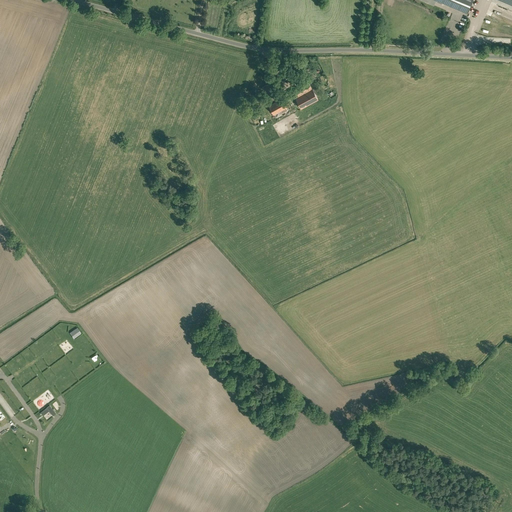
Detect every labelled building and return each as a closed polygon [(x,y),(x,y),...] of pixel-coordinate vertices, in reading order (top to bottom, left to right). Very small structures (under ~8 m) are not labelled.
[(436,0),(467,13),(472,0),(436,0)] [(495,6),(496,4),(493,3),(490,10),(498,13),(500,8),(495,6)] [(289,63),(289,61),(288,58),(275,60),(277,68),(285,67),(284,63),(289,63)] [(270,80),(276,77),(268,63),(262,67),(270,80)] [(268,99),(281,91),(275,80),(261,87),(268,99)] [(301,108),(318,99),(308,80),(291,89),(301,108)] [(274,115),(291,106),(285,97),(268,106),(274,115)]
